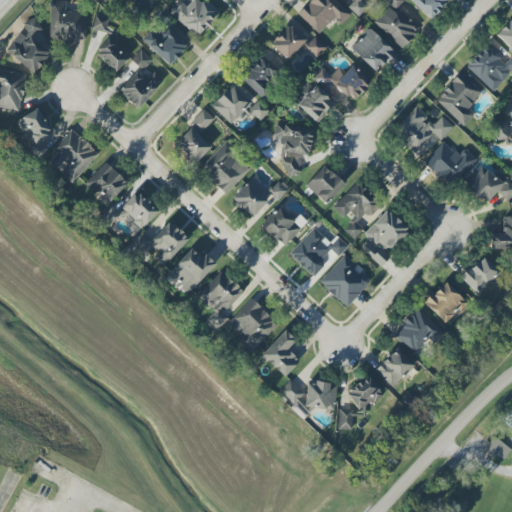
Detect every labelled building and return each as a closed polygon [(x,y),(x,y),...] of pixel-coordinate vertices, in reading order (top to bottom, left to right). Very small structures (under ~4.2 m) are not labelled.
[(65,1),(49,0),(49,39),(85,40),(86,12),(65,11),(65,1)] [(168,13),(197,37),(217,12),(201,0),(174,0),(177,2),(168,13)] [(332,19),(339,26),(350,14),(335,0),(311,0),(298,14),(318,33),(332,19)] [(353,0),(347,7),(357,17),(367,7),(360,0),(353,0)] [(384,0),(394,10),(403,0),(402,0),(384,0)] [(409,0),(429,19),(448,0),(447,0),(409,0)] [(372,22),(401,49),(418,30),(389,4),(372,22)] [(94,51),(113,72),(131,56),(104,26),(107,23),(100,16),(90,25),(104,42),(94,51)] [(511,16),(495,35),(511,50),(511,16)] [(23,23),(29,35),(41,29),(36,17),(23,23)] [(308,42),(288,24),(270,45),(289,62),(304,45),(316,56),(325,46),(314,37),(308,42)] [(168,65),(186,46),(165,27),(155,38),(149,31),(141,40),(168,65)] [(386,67),(397,55),(368,28),(349,48),(374,71),(382,63),(386,67)] [(5,50),(31,73),(48,53),(23,31),(5,50)] [(492,92),(510,73),(511,74),(511,55),(506,61),(487,43),(465,67),(492,92)] [(130,61),(143,71),(152,59),(138,50),(130,61)] [(265,101),(273,92),(265,85),(278,71),(261,54),(239,76),(265,101)] [(369,83),(351,65),(333,84),(352,101),(369,83)] [(311,78),(323,89),(333,78),(321,67),(311,78)] [(162,83),(147,68),(138,77),(135,73),(117,91),(135,109),(162,83)] [(0,107),(19,110),(24,73),(0,70),(0,107)] [(466,109),(481,92),(460,73),(434,100),(463,127),(473,115),(466,109)] [(231,125),(244,110),(258,122),(269,110),(258,100),(254,105),(231,85),(211,107),(231,125)] [(296,104),(316,123),(334,104),(314,85),(296,104)] [(511,100),(503,110),(511,118),(511,100)] [(452,127),(441,116),(431,127),(424,120),(427,117),(415,106),(391,132),(412,153),(432,132),(440,140),(452,127)] [(15,121),(36,157),(47,151),(40,139),(50,132),(36,108),(15,121)] [(213,119),(203,109),(189,124),(199,134),(213,119)] [(295,175),(298,154),(308,156),(311,128),(280,125),(275,172),(295,175)] [(194,163),(210,147),(189,128),(174,144),(194,163)] [(51,150),(55,153),(48,161),(71,183),(98,154),(70,129),(51,150)] [(476,159),(464,149),(458,156),(442,142),(423,163),(450,188),(476,159)] [(199,169),(226,194),(250,168),(223,143),(199,169)] [(85,185),(94,195),(98,191),(108,202),(127,184),(108,164),(85,185)] [(343,185),(323,165),(304,185),(324,204),(343,185)] [(495,192),(506,202),(511,195),(511,184),(497,171),(492,176),(482,167),(466,185),(485,203),(495,192)] [(271,194),(252,176),(231,198),(249,216),(271,194)] [(277,201),(288,189),(279,180),(268,192),(277,201)] [(353,240),(363,229),(355,222),(364,213),(368,217),(378,205),(354,183),(331,208),(343,218),(349,212),(354,217),(342,230),(353,240)] [(156,210),(135,192),(118,212),(110,205),(99,218),(109,227),(118,216),(137,232),(156,210)] [(293,220),(277,205),(259,225),(283,247),(306,222),(298,214),(293,220)] [(362,236),(367,240),(360,250),(381,266),(389,256),(386,254),(407,228),(384,209),(362,236)] [(511,248),(511,216),(502,217),(502,234),(489,234),(489,249),(511,248)] [(187,239),(167,220),(149,239),(142,232),(129,245),(143,258),(148,253),(162,266),(187,239)] [(335,236),(329,242),(313,227),(287,254),(312,278),(325,265),(320,260),(329,251),(336,258),(347,247),(335,236)] [(212,266),(191,247),(166,274),(187,293),(212,266)] [(344,307),(369,283),(343,256),(318,281),(344,307)] [(460,278),(477,294),(498,272),(481,256),(460,278)] [(214,330),(246,295),(219,270),(195,296),(213,312),(204,321),(214,330)] [(446,325),(467,304),(443,281),(423,302),(446,325)] [(237,341),(249,353),(277,325),(250,299),(227,323),(241,337),(237,341)] [(430,343),(441,333),(418,308),(391,332),(410,353),(426,338),(430,343)] [(295,341),(283,330),(260,355),(283,377),(298,361),(286,350),(295,341)] [(414,365),(395,348),(374,371),(392,388),(414,365)] [(337,430),(352,430),(352,419),(364,419),(364,401),(375,401),(375,379),(354,379),(354,390),(351,390),(351,409),(337,409),(337,430)] [(336,385),(306,381),(305,388),(283,385),(280,399),(292,401),(290,414),(310,417),(311,408),(332,411),(336,385)] [(511,407),(511,430),(500,422),(511,407)] [(493,437),(481,452),(492,460),(495,455),(502,460),(509,451),(493,437)]
